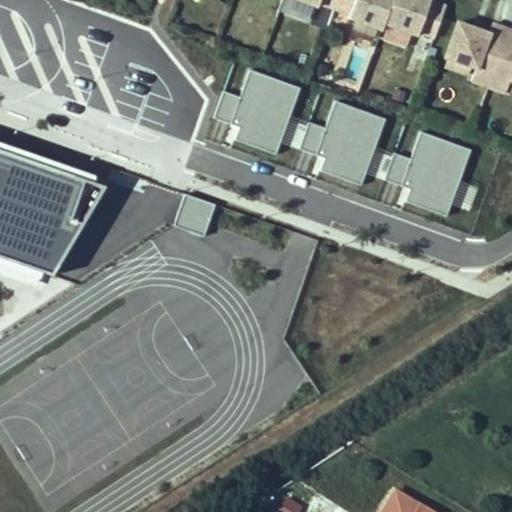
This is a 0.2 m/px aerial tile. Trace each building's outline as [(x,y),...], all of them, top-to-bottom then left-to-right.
[(434,38),(445,6),(429,1),(429,0),(297,0),(317,7),(318,3),(349,15),(348,18),(380,30),(382,24),(416,36),(417,32),(434,38)] [(487,34),(490,27),(474,21),(471,28),(487,34)] [(511,31),(491,24),(490,27),(487,34),(471,28),(457,22),(444,57),(476,69),(509,81),(511,81),(511,31)] [(357,82),(368,49),(354,44),(343,78),(357,82)] [(509,81),(476,69),(471,81),(504,93),(509,81)] [(236,126),(231,142),(276,155),(296,84),(246,70),(238,97),(220,91),(212,119),(236,126)] [(361,185),(383,117),(331,101),(323,127),(306,122),(297,150),(321,157),(317,171),(361,185)] [(445,217),(469,148),(417,131),(408,158),(392,153),(382,180),(404,187),(399,201),(445,217)] [(93,169),(0,139),(0,278),(54,295),(93,169)] [(183,194),(172,226),(203,236),(214,204),(183,194)] [(286,494),(273,511),(298,511),(303,506),(286,494)]
